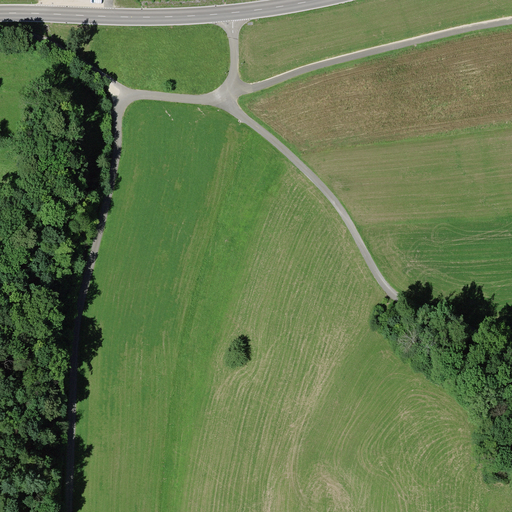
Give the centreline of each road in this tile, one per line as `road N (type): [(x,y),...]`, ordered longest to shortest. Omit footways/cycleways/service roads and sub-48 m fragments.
road 1 (unclassified): [(229,95),(126,94),(122,102),(118,157),(74,348),(68,511)]
road 2 (unclassified): [(229,95),(234,110),(333,200),(384,287),(476,333),(511,369)]
road 3 (unclassified): [(511,22),(229,95)]
road 4 (secondary): [(232,12),(0,12)]
